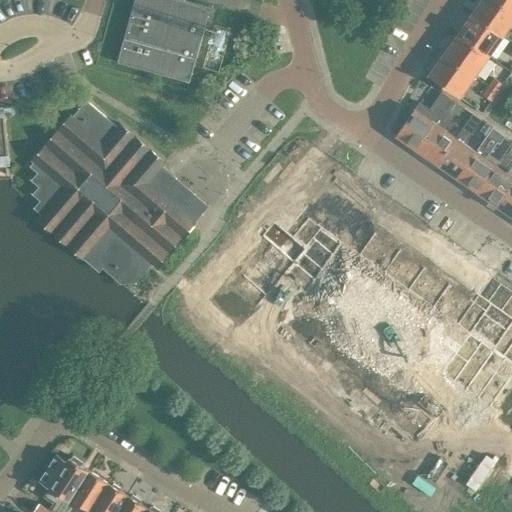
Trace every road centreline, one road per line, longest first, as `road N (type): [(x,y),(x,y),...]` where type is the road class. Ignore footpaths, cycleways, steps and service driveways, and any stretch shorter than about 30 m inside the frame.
road 1 (residential): [(0,485),(58,408),(226,511)]
road 2 (residential): [(361,131),(511,236)]
road 3 (residential): [(308,66),(272,81),(194,171)]
road 4 (residential): [(444,0),(361,131)]
